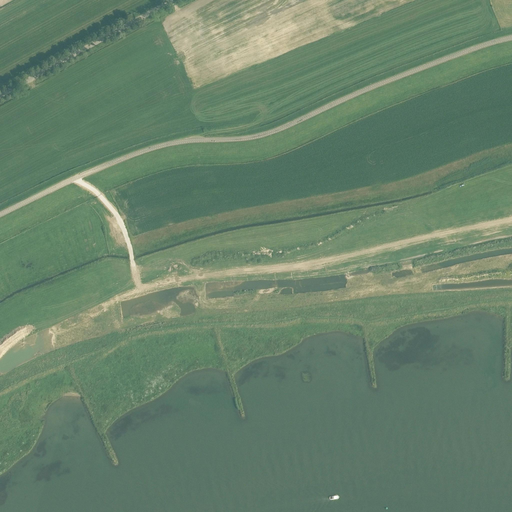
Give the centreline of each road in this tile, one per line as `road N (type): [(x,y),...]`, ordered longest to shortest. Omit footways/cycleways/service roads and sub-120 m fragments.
road 1 (unclassified): [(511,37),(263,135),(147,148),(0,214)]
road 2 (tertiary): [(0,95),(174,0)]
